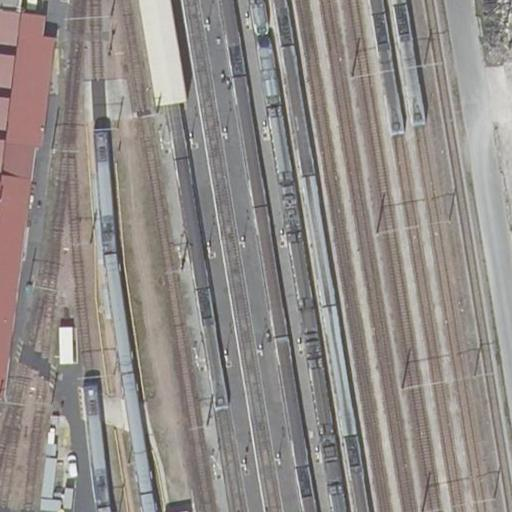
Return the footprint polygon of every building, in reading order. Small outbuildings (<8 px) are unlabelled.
[(0,0),(0,97),(10,15),(11,0),(0,0)] [(126,0),(146,112),(179,107),(161,0),(126,0)] [(34,39),(36,19),(10,15),(0,97),(0,148),(34,152),(47,41),(34,39)] [(0,381),(25,184),(0,180),(0,381)] [(55,448),(40,447),(34,511),(65,511),(67,491),(52,490),(55,448)]
